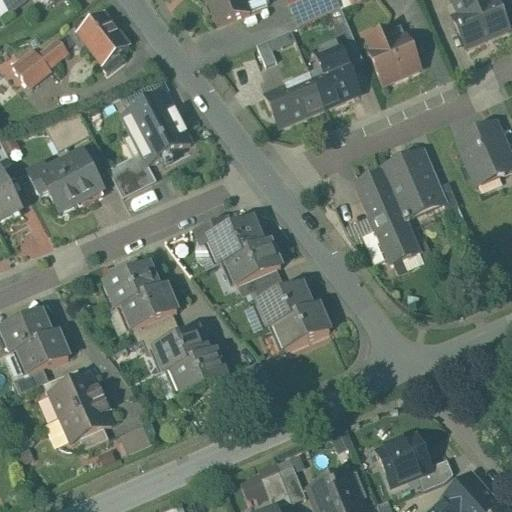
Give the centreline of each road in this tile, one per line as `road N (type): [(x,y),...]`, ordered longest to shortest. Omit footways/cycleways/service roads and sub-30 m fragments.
road 1 (tertiary): [(411,366),(92,511)]
road 2 (residential): [(269,182),(0,293)]
road 3 (residential): [(511,75),(269,182)]
road 4 (residential): [(269,182),(411,366)]
road 5 (residential): [(131,0),(269,182)]
road 6 (residential): [(411,366),(511,488)]
